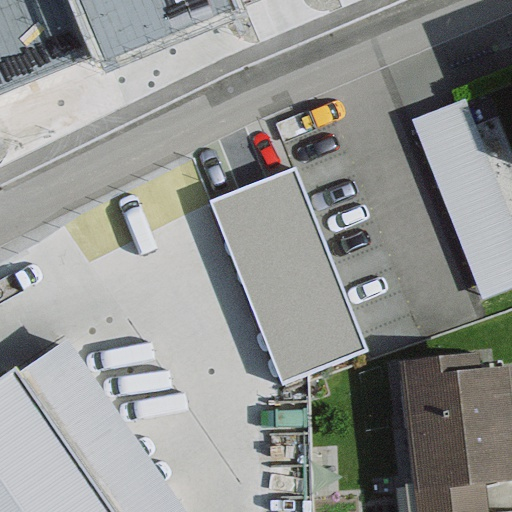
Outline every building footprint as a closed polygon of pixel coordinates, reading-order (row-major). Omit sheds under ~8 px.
[(0,0),(0,95),(91,61),(66,0),(0,0)] [(78,0),(108,72),(243,14),(235,0),(78,0)] [(511,238),(461,113),(415,132),(487,308),(511,297),(511,238)] [(297,170),(207,198),(283,383),(370,350),(297,170)] [(448,329),(451,352),(508,346),(505,323),(448,329)] [(181,511),(62,343),(0,386),(0,511),(181,511)] [(511,400),(506,357),(398,371),(417,511),(481,511),(478,491),(511,486),(511,400)]
